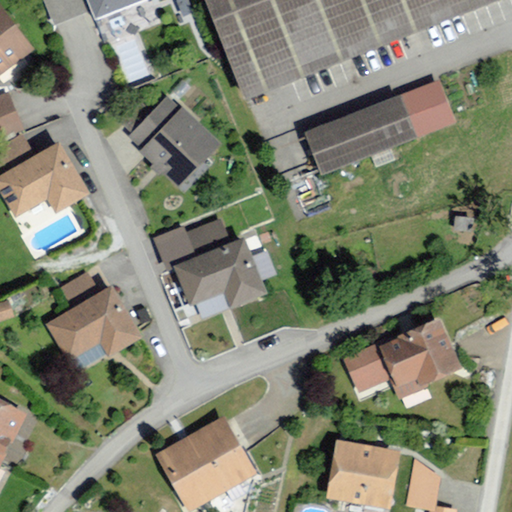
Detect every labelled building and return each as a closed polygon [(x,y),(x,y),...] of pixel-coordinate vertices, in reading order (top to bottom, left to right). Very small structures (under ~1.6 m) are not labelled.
[(44,0),(54,24),(90,9),(86,0),(44,0)] [(86,0),(90,9),(95,21),(147,0),(86,0)] [(205,0),(214,21),(266,0),(205,0)] [(266,0),(214,21),(245,102),(503,0),(266,0)] [(0,76),(34,50),(0,6),(0,76)] [(454,125),(438,84),(400,99),(416,139),(454,125)] [(0,143),(24,132),(5,94),(0,96),(0,143)] [(400,99),(306,137),(322,178),(416,139),(400,99)] [(179,108),(138,156),(180,192),(221,145),(179,108)] [(22,139),(0,151),(0,176),(33,158),(22,139)] [(0,180),(0,192),(17,222),(47,205),(53,215),(85,197),(57,148),(0,180)] [(221,222),(185,237),(193,256),(229,241),(221,222)] [(243,240),(174,269),(191,308),(223,295),(229,310),(266,294),(243,240)] [(91,275),(57,295),(68,313),(102,293),(91,275)] [(112,289),(45,328),(67,365),(99,346),(107,361),(142,340),(112,289)] [(9,304),(0,307),(0,325),(14,322),(9,304)] [(438,319),(343,361),(357,395),(388,380),(398,400),(462,370),(438,319)] [(0,470),(28,416),(0,402),(0,470)] [(222,420),(156,457),(186,511),(194,511),(255,478),(222,420)] [(399,453),(335,443),(326,501),(390,511),(399,453)]
